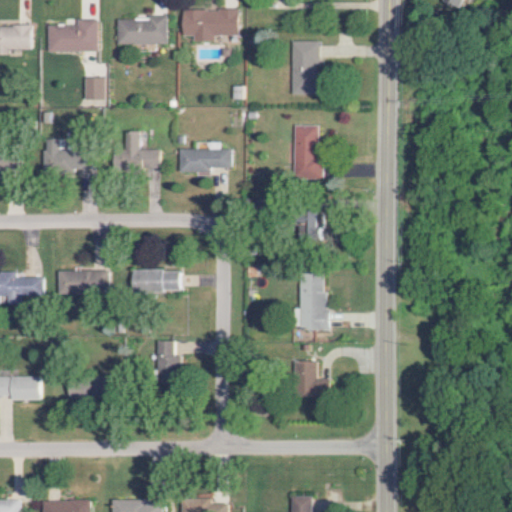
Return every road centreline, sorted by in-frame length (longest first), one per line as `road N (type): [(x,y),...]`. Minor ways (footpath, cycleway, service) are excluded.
road 1 (residential): [(386,511),(389,0)]
road 2 (residential): [(223,450),(223,255),(211,229),(193,221),(0,222)]
road 3 (residential): [(386,452),(0,451)]
